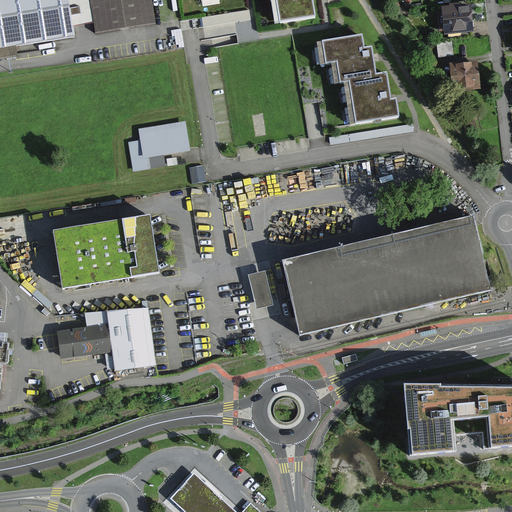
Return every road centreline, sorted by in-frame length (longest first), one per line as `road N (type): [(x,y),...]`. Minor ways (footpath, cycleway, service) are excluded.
road 1 (residential): [(496,213),(459,163),(399,141),(216,171),(196,45)]
road 2 (secondary): [(0,468),(165,421),(260,413)]
road 3 (secondary): [(308,400),(364,372),(511,336)]
road 4 (residential): [(490,0),(511,209)]
